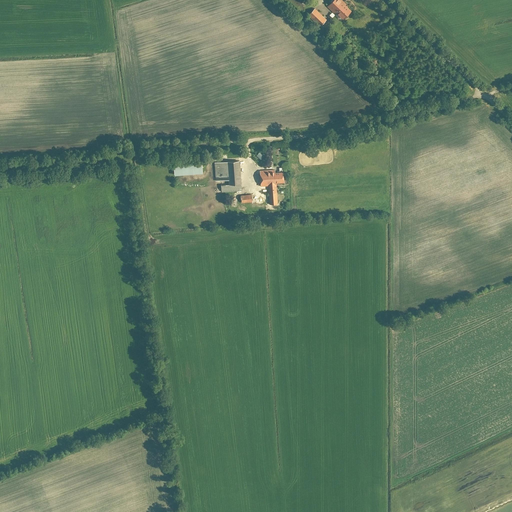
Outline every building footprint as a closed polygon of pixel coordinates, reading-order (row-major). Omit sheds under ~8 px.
[(333,0),(327,7),(341,21),(351,11),(339,0),(333,0)] [(319,28),(326,21),(315,10),(308,17),(319,28)] [(241,192),(239,153),(218,154),(219,163),(214,164),(216,187),(221,187),(221,193),(241,192)] [(283,171),(260,172),(260,188),(268,187),(269,206),(277,205),(276,184),(284,184),(283,171)] [(265,205),(264,194),(251,195),(240,195),(241,204),(251,204),(251,205),(265,205)]
